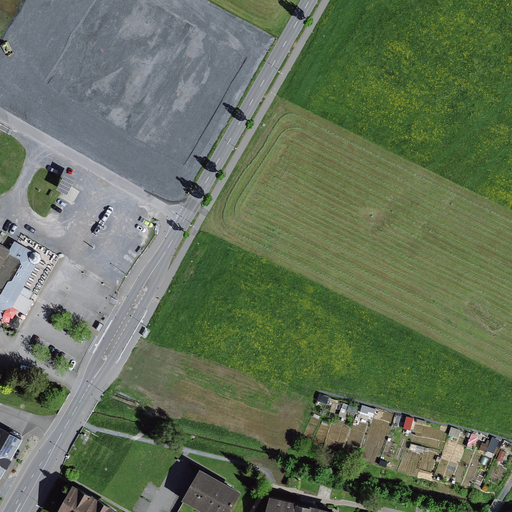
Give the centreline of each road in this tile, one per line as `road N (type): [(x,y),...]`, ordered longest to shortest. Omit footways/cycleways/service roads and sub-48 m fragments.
road 1 (tertiary): [(16,511),(184,218)]
road 2 (tertiary): [(184,218),(309,0)]
road 3 (unclassified): [(0,112),(184,218)]
